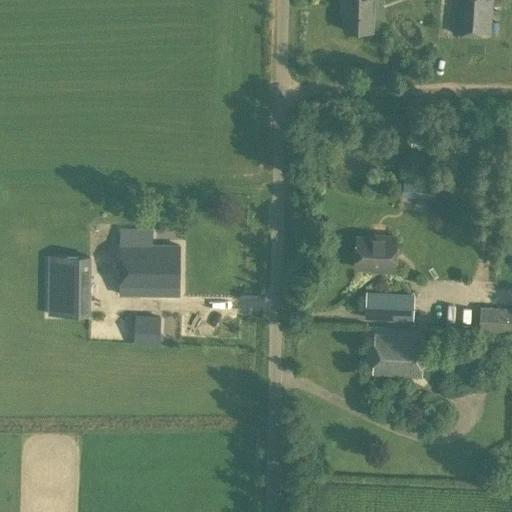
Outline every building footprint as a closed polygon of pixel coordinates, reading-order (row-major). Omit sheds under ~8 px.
[(370,0),(344,0),(344,30),(370,31),(370,0)] [(492,0),(453,0),(451,33),(490,35),(492,0)] [(120,229),(120,245),(150,245),(150,230),(120,229)] [(354,235),(353,268),(369,269),(369,272),(394,273),(396,234),(371,233),(371,235),(354,235)] [(178,246),(150,245),(120,245),(119,293),(177,294),(178,246)] [(48,255),(47,314),(89,315),(91,256),(48,255)] [(411,320),(412,294),(367,292),(366,318),(411,320)] [(511,309),(509,310),(479,308),(478,329),(508,331),(511,330),(511,309)] [(157,319),(138,319),(138,339),(157,339),(157,319)] [(372,373),(420,376),(422,336),(374,334),(372,373)] [(488,392),(488,372),(488,349),(445,350),(445,392),(488,392)]
